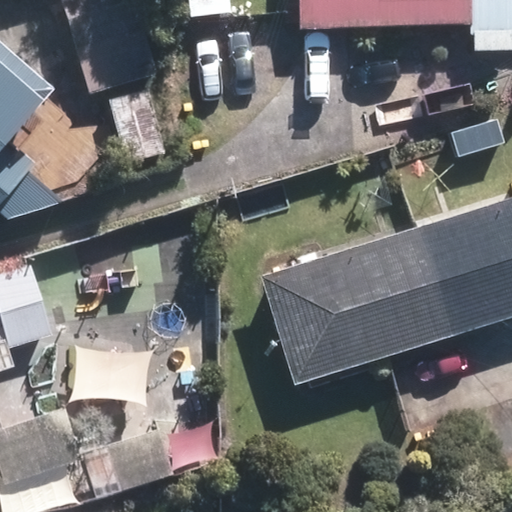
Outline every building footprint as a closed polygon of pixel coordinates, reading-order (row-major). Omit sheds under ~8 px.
[(112,0),(52,0),(51,0),(85,93),(139,74),(112,0)] [(298,0),(300,28),(458,21),(457,0),(298,0)] [(511,0),(457,0),(458,21),(459,31),(511,29),(511,0)] [(511,207),(405,242),(436,338),(511,314),(511,207)] [(405,242),(256,289),(286,386),(436,338),(405,242)] [(39,263),(0,275),(0,345),(59,327),(39,263)] [(73,409),(0,431),(0,435),(13,477),(87,454),(73,409)] [(167,423),(91,447),(104,491),(181,467),(167,423)] [(73,462),(0,484),(0,498),(4,511),(37,511),(84,498),(73,462)]
